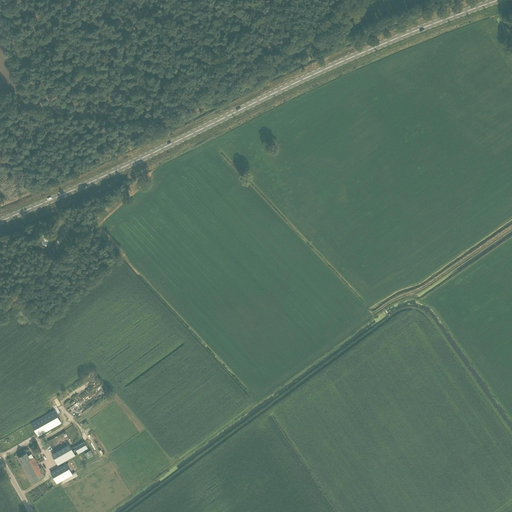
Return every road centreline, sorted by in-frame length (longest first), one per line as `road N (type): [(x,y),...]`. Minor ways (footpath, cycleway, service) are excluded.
road 1 (secondary): [(0,221),(301,80),(498,0)]
road 2 (track): [(33,106),(179,123)]
